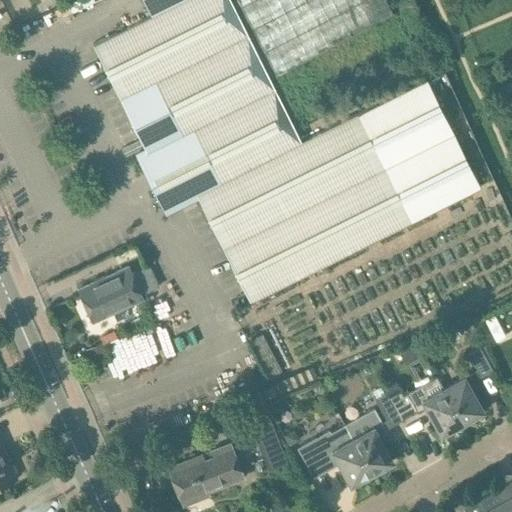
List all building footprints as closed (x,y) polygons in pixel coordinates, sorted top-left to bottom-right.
[(143,0),(151,15),(94,44),(147,151),(142,154),(169,209),(198,194),(251,302),(413,221),(482,187),(427,79),(359,113),(302,141),(231,0),(143,0)] [(237,0),(276,75),(394,14),(386,0),(237,0)] [(48,15),(33,23),(46,48),(76,33),(69,20),(55,27),(48,15)] [(78,290),(93,322),(143,299),(141,294),(158,287),(148,265),(131,272),(129,267),(78,290)] [(506,335),(495,314),(485,319),(496,341),(506,335)] [(85,349),(91,364),(108,357),(102,342),(85,349)] [(484,410),(469,384),(493,372),(480,347),(468,353),(476,370),(465,376),(443,387),(463,423),(477,416),(476,415),(484,410)] [(450,431),(463,423),(443,387),(436,375),(403,394),(401,391),(402,391),(396,380),(384,386),(387,391),(402,419),(426,406),(441,434),(449,430),(450,431)] [(402,419),(387,391),(384,392),(381,387),(373,392),(376,397),(375,397),(391,425),(402,419)] [(281,399),(269,404),(275,415),(286,410),(281,399)] [(345,424),(373,473),(386,466),(386,465),(393,460),(380,436),(388,432),(375,407),(345,424)] [(269,472),(289,464),(268,413),(248,421),(269,472)] [(329,429),(298,447),(314,477),(339,463),(351,484),(358,480),(359,481),(373,473),(345,424),(331,432),(329,429)] [(182,501),(185,507),(210,496),(208,491),(243,477),(230,443),(169,467),(182,501)] [(2,444),(0,445),(0,485),(17,478),(2,444)] [(511,511),(511,481),(481,499),(488,511),(486,511),(511,511)]
